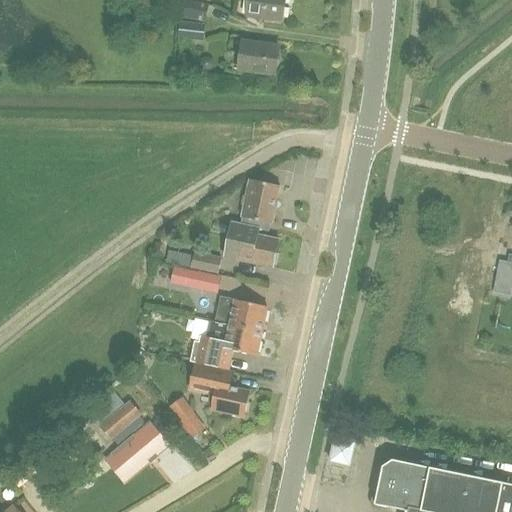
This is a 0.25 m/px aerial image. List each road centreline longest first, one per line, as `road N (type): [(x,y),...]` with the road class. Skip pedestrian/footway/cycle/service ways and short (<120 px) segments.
road 1 (track): [(362,147),(292,142),(275,151),(159,224),(0,348)]
road 2 (tertiary): [(288,491),(366,127)]
road 3 (residential): [(366,127),(511,153)]
road 4 (tertiary): [(366,127),(383,0)]
